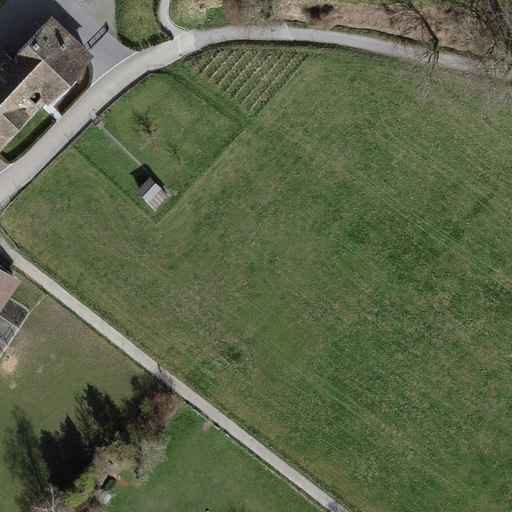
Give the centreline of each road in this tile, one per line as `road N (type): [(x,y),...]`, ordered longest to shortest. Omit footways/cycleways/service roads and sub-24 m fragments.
road 1 (unknown): [(337,511),(0,246)]
road 2 (track): [(127,75),(187,43),(253,33),(334,39),(511,74)]
road 3 (residential): [(0,189),(127,75)]
